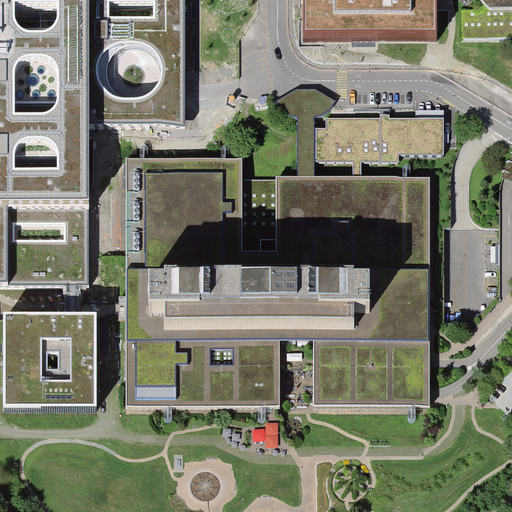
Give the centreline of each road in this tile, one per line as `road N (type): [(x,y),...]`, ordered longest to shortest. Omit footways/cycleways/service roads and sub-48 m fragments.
road 1 (unclassified): [(487,352),(467,362),(340,362),(328,373),(328,391),(340,402),(436,395)]
road 2 (unclassified): [(511,128),(430,81),(297,81)]
